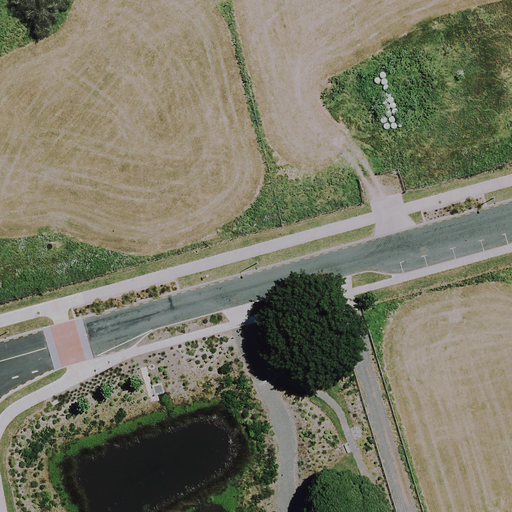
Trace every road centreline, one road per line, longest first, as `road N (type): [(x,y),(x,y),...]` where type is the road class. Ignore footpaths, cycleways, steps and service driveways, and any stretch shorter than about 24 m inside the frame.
road 1 (unclassified): [(0,361),(511,215)]
road 2 (track): [(287,511),(282,426),(230,292)]
